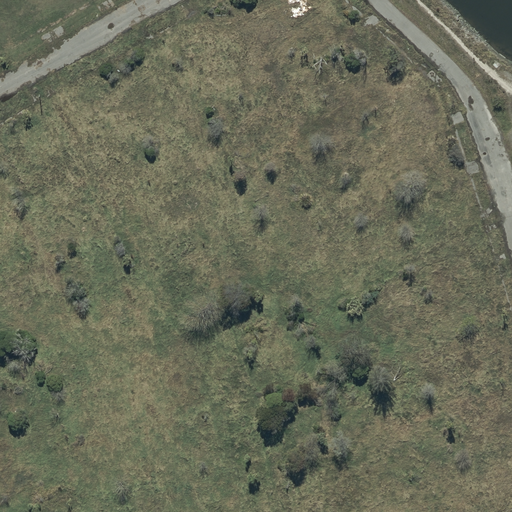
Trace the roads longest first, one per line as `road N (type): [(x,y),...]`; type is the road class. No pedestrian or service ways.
road 1 (track): [(376,0),(466,86),(511,214)]
road 2 (track): [(0,90),(159,0)]
